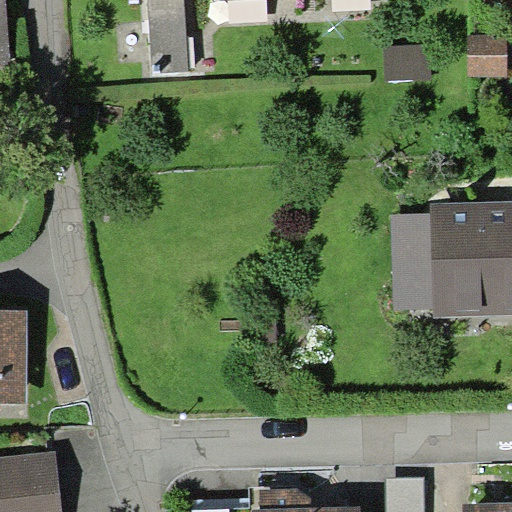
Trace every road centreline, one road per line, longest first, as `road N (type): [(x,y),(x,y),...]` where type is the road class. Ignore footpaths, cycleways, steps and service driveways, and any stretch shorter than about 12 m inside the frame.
road 1 (residential): [(121,441),(69,275),(40,0)]
road 2 (residential): [(511,433),(121,441)]
